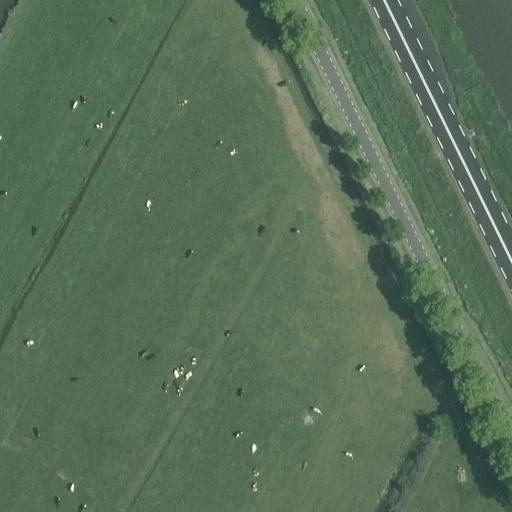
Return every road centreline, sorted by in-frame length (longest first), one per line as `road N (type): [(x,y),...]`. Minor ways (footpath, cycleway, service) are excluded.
road 1 (unclassified): [(511,435),(294,0)]
road 2 (primary): [(511,262),(384,0)]
